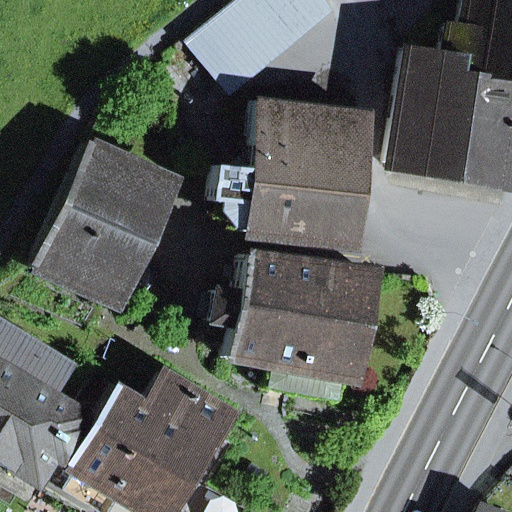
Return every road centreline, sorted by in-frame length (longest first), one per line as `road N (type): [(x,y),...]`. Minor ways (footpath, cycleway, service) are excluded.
road 1 (residential): [(508,304),(372,167),(352,37)]
road 2 (primary): [(508,304),(404,511)]
